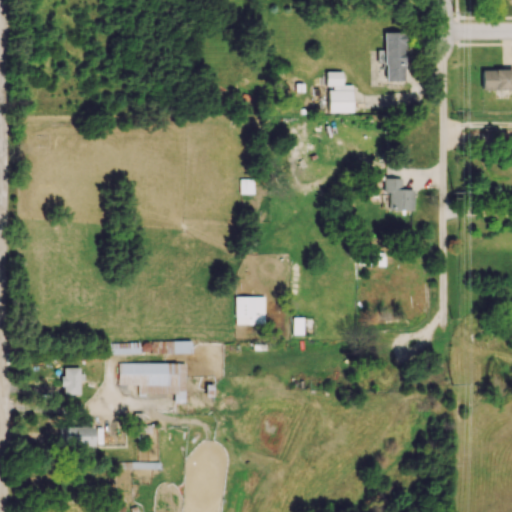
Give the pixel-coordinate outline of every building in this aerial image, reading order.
[(383,32),(383,80),(404,80),(403,31),(383,32)] [(511,68),(480,70),(480,90),(511,88),(511,68)] [(341,71),(325,71),(325,87),(327,87),(326,112),(351,112),(351,84),(341,84),(341,71)] [(412,189),(400,188),(401,175),(382,175),(382,193),(387,193),(387,209),(412,210),(412,189)] [(239,193),(252,193),(252,179),(238,179),(239,193)] [(383,265),(383,253),(362,252),(362,265),(383,265)] [(262,296),(233,296),(234,324),(263,323),(262,296)] [(183,363),(117,362),(117,384),(136,384),(136,394),(172,394),(172,402),(183,402),(183,363)] [(79,394),(79,367),(61,367),(61,394),(79,394)] [(92,445),(92,426),(60,427),(60,445),(92,445)] [(132,501),(131,462),(114,462),(116,502),(132,501)]
